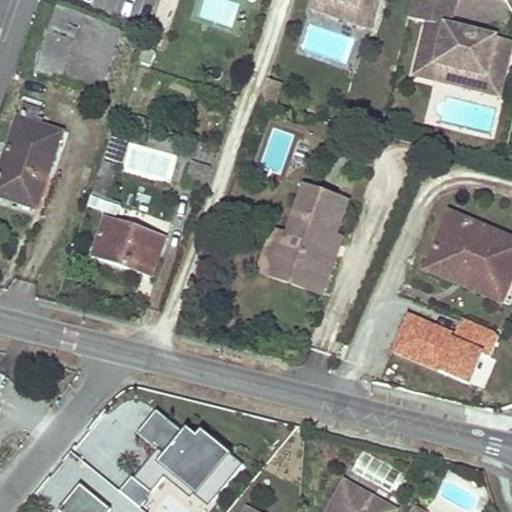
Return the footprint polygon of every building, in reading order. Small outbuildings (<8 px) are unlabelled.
[(317,0),(314,8),(343,18),(348,4),(382,15),(386,0),(317,0)] [(459,0),(415,0),(410,21),(429,26),(417,78),(452,87),(455,72),(506,85),(511,57),(511,43),(477,35),(452,29),(454,24),(459,0)] [(382,15),(348,4),(343,18),(377,30),(382,15)] [(55,12),(48,33),(74,42),(61,81),(97,93),(118,33),(55,12)] [(478,30),(454,24),(452,29),(477,35),(478,30)] [(35,73),(61,81),(74,42),(48,33),(35,73)] [(144,43),(138,57),(150,62),(156,47),(144,43)] [(455,72),(452,87),(502,99),(506,85),(455,72)] [(268,80),(267,85),(282,90),(284,85),(268,80)] [(282,90),(267,85),(260,104),(275,109),(282,90)] [(44,184),(52,160),(61,135),(34,125),(39,112),(24,106),(0,175),(0,197),(23,205),(32,179),(44,184)] [(142,134),(144,129),(146,123),(132,118),(128,130),(142,134)] [(92,195),(99,197),(106,200),(117,166),(103,161),(92,195)] [(184,186),(202,192),(211,169),(192,163),(184,186)] [(32,179),(23,205),(35,209),(44,184),(32,179)] [(320,280),(335,237),(346,204),(304,189),(286,238),(277,265),(320,280)] [(511,280),(511,241),(451,215),(430,264),(458,276),(462,267),(509,288),(511,280)] [(93,257),(118,266),(143,275),(148,261),(156,263),(163,242),(106,222),(93,257)] [(321,296),(342,239),(335,237),(320,280),(277,265),(286,238),(272,233),(259,274),(321,296)] [(156,263),(148,261),(143,275),(151,277),(156,263)] [(458,276),(430,264),(426,272),(502,305),(509,288),(462,267),(458,276)] [(494,344),(412,322),(397,380),(478,402),(494,344)] [(214,497),(243,463),(227,450),(223,456),(197,434),(187,426),(183,430),(162,412),(152,412),(137,431),(158,448),(153,453),(160,459),(155,464),(151,461),(137,479),(151,490),(163,476),(170,467),(196,489),(199,485),(214,497)] [(201,429),(197,434),(223,456),(227,450),(201,429)] [(155,464),(160,459),(153,453),(134,476),(137,479),(151,461),(155,464)] [(214,497),(199,485),(196,489),(170,467),(163,476),(198,504),(201,501),(207,506),(214,497)] [(106,511),(111,506),(80,481),(58,507),(64,511),(106,511)] [(385,511),(342,487),(327,511),(385,511)]
